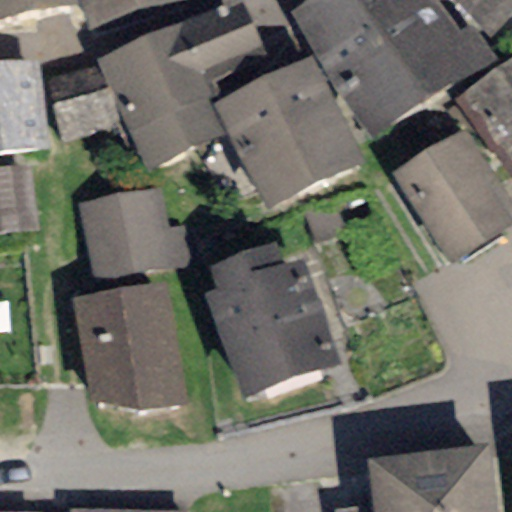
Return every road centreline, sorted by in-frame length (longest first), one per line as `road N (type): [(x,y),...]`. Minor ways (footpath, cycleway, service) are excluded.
road 1 (unclassified): [(511,423),(246,466),(0,481)]
road 2 (residential): [(246,0),(78,40),(0,49)]
